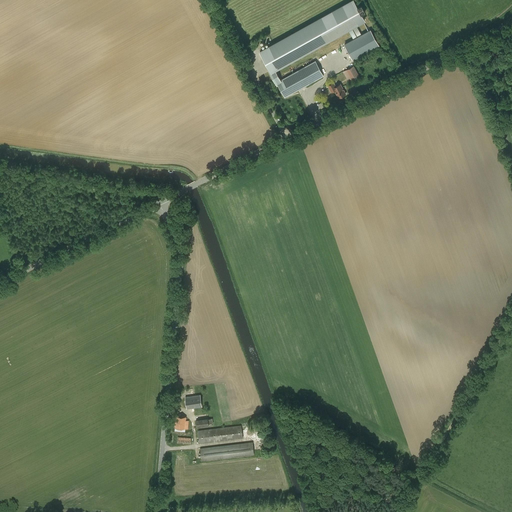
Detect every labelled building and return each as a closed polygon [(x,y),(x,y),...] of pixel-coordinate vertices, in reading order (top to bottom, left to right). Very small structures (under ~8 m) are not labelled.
[(275,71),(365,21),(354,0),(351,0),(259,51),(269,69),(268,69),(277,86),(278,85),(285,97),(324,75),(316,61),(281,80),(275,71)] [(353,60),(379,45),(370,29),(344,44),(353,60)] [(346,70),(352,80),(359,77),(353,66),(346,70)] [(335,86),(333,82),(327,85),(331,92),(334,90),(339,97),(345,93),(340,84),(335,86)] [(187,409),(202,407),(200,395),(185,398),(187,409)] [(189,421),(186,421),(186,417),(176,416),(175,431),(183,432),(183,429),(188,429),(189,421)] [(197,427),(209,426),(208,418),(196,420),(197,427)] [(199,444),(243,438),(241,425),(198,431),(199,444)] [(201,461),(254,455),(253,442),(200,449),(201,461)]
